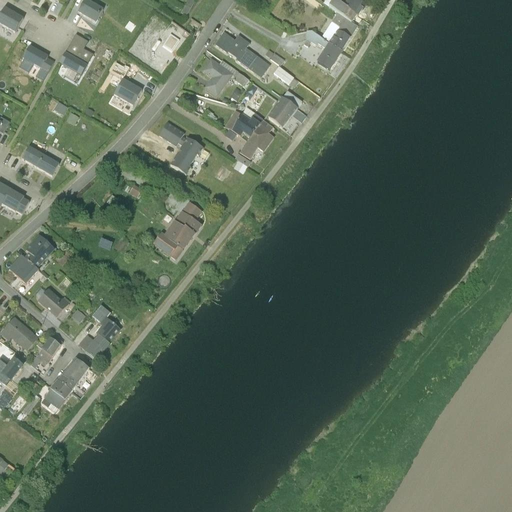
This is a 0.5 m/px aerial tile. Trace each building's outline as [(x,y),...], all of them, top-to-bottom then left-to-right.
[(328,12),(333,4),(329,0),(323,8),(328,12)] [(349,0),(342,10),(356,21),(357,22),(363,14),(361,12),(363,8),(351,0),(349,0)] [(189,2),(180,17),(186,20),(194,5),(189,2)] [(85,3),(77,18),(94,28),(103,13),(85,3)] [(351,28),(351,27),(356,21),(342,10),(333,4),(328,12),(337,18),(342,22),(349,27),(351,28)] [(0,17),(0,28),(15,36),(20,28),(20,27),(23,22),(18,19),(4,11),(0,18),(0,17)] [(320,43),(328,48),(328,49),(332,42),(337,35),(350,43),(357,31),(351,27),(351,28),(349,27),(342,22),(337,18),(332,26),(331,26),(320,43)] [(223,37),(227,39),(230,34),(223,29),(220,34),(223,37)] [(328,49),(342,57),(350,43),(337,35),(332,42),(328,49)] [(328,48),(320,43),(311,36),(306,36),(306,45),(303,49),(307,52),(310,48),(316,51),(317,49),(324,54),(328,48)] [(227,39),(223,37),(214,50),(227,58),(228,56),(233,60),(240,49),(236,46),(234,44),(227,39)] [(74,38),(62,72),(85,80),(93,57),(85,54),(89,44),(74,38)] [(236,46),(240,49),(243,45),(244,44),(237,40),(234,44),(236,46)] [(328,48),(324,54),(315,67),(329,76),(342,57),(328,49),(328,48)] [(29,50),(22,62),(47,77),(54,66),(47,61),(47,60),(30,49),(29,50)] [(240,49),(233,60),(237,63),(236,65),(248,73),(249,72),(257,61),(245,53),(240,49)] [(268,54),(265,59),(279,70),(283,65),(268,54)] [(257,61),(249,72),(255,77),(259,71),(264,75),(268,70),(257,61)] [(233,79),(219,69),(210,63),(201,76),(211,83),(204,93),(216,102),(232,80),(233,79)] [(233,79),(232,80),(234,82),(232,84),(244,92),(249,85),(222,65),(219,69),(233,79)] [(293,84),(293,83),(278,71),(273,78),(288,89),(293,84)] [(293,84),(288,89),(288,90),(292,93),(294,93),(298,87),(293,83),(293,84)] [(116,103),(137,111),(144,94),(124,85),(116,103)] [(236,92),(230,100),(236,105),(242,97),(236,92)] [(282,102),(296,114),(301,107),(287,96),(282,102)] [(296,114),(282,102),(281,102),(278,107),(279,108),(268,122),(282,133),(297,114),(296,114)] [(59,106),(55,114),(65,119),(69,111),(59,106)] [(206,114),(203,120),(210,124),(220,130),(222,125),(213,120),(214,118),(206,114)] [(229,134),(231,135),(242,120),(235,115),(224,132),(229,134)] [(72,117),(68,125),(76,129),(80,120),(72,117)] [(242,120),(231,135),(240,141),(242,138),(249,143),(250,143),(260,129),(263,125),(254,118),(251,123),(250,125),(242,120)] [(290,123),(283,132),(288,136),(295,127),(290,123)] [(250,143),(249,143),(247,146),(239,157),(250,164),(257,153),(263,156),(273,142),(268,138),(273,132),(263,125),(260,129),(250,143)] [(167,127),(159,140),(175,151),(177,148),(182,151),(170,170),(186,180),(187,177),(191,172),(189,171),(196,160),(198,161),(203,153),(187,143),(183,140),(184,138),(167,127)] [(236,139),(231,135),(229,134),(224,140),(231,145),(236,139)] [(36,172),(43,159),(29,151),(22,163),(36,172)] [(238,166),(250,166),(238,158),(234,163),(238,166)] [(43,159),(36,172),(51,181),(58,168),(43,159)] [(250,166),(238,166),(234,172),(242,178),(250,166)] [(0,211),(1,209),(10,193),(0,187),(0,211)] [(134,188),(128,198),(137,203),(142,193),(134,188)] [(23,200),(10,193),(1,209),(14,216),(15,215),(22,219),(29,206),(26,204),(23,202),(24,200),(23,200)] [(111,199),(106,207),(112,211),(118,203),(111,199)] [(160,237),(152,249),(175,264),(183,254),(183,255),(195,239),(201,230),(195,225),(202,216),(189,206),(181,216),(174,226),(164,240),(160,237)] [(122,240),(114,251),(119,256),(128,245),(122,240)] [(25,263),(36,273),(41,267),(40,267),(52,252),(40,241),(32,250),(31,249),(26,254),(30,257),(25,263)] [(105,255),(113,248),(110,244),(101,251),(105,255)] [(71,257),(68,260),(77,267),(80,264),(71,257)] [(36,273),(25,263),(21,259),(8,272),(26,289),(36,278),(39,275),(36,273)] [(39,275),(36,278),(44,285),(47,282),(40,276),(39,275)] [(48,293),(37,306),(56,322),(69,308),(62,302),(61,304),(48,293)] [(83,296),(75,305),(81,310),(83,312),(86,309),(84,307),(88,301),(83,296)] [(79,314),(74,320),(80,325),(85,319),(79,314)] [(14,321),(0,338),(9,345),(11,342),(21,351),(22,351),(27,355),(38,342),(33,338),(14,321)] [(93,345),(85,355),(84,356),(90,361),(96,365),(110,349),(109,348),(120,334),(105,322),(99,329),(102,331),(96,338),(98,340),(93,345)] [(50,342),(60,350),(62,347),(53,339),(50,342)] [(85,355),(93,345),(87,339),(78,349),(85,355)] [(41,353),(52,361),(60,350),(50,342),(49,342),(44,349),(41,353)] [(0,375),(2,376),(2,377),(13,363),(17,358),(0,345),(0,375)] [(39,357),(41,353),(44,349),(39,346),(34,353),(39,357)] [(41,353),(39,357),(37,359),(30,369),(35,373),(35,372),(42,363),(48,367),(52,361),(41,353)] [(13,363),(2,377),(1,378),(11,385),(22,370),(13,363)] [(63,379),(77,389),(88,375),(89,373),(76,364),(63,379)] [(77,389),(76,390),(85,397),(91,388),(86,384),(91,377),(90,376),(88,375),(77,389)] [(57,385),(72,396),(76,390),(77,389),(63,379),(62,380),(57,385)] [(50,393),(65,404),(65,405),(72,396),(57,385),(50,393)] [(65,404),(50,393),(45,401),(52,406),(48,412),(55,417),(65,404)] [(4,396),(0,401),(0,412),(2,414),(12,403),(4,396)] [(35,399),(18,419),(23,423),(40,402),(35,399)] [(12,411),(18,416),(27,405),(21,400),(12,411)] [(0,467),(0,478),(8,469),(3,464),(0,467)]
